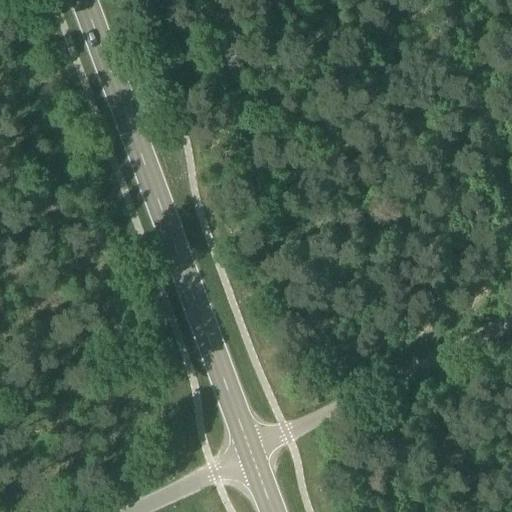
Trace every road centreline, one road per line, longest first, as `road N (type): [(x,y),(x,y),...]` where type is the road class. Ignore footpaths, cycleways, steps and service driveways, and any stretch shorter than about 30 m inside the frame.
road 1 (primary): [(250,453),(82,0)]
road 2 (unclassified): [(250,453),(511,331)]
road 3 (unclassified): [(141,511),(250,453)]
